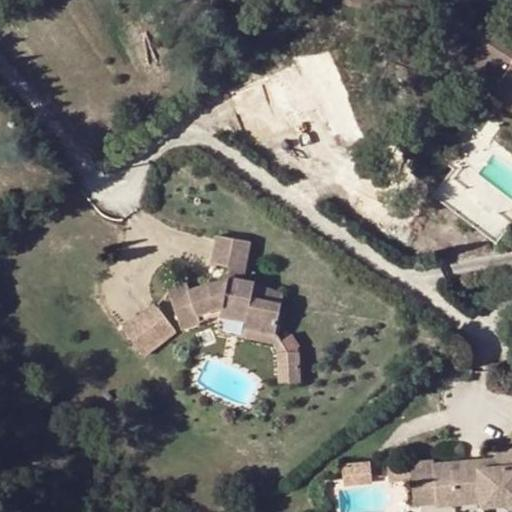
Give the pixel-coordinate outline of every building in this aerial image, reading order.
[(502,30),(495,25),(466,7),(443,42),(462,54),(488,72),(511,87),(509,93),(511,95),(511,40),(507,37),(500,33),(502,30)] [(511,26),(499,18),(495,25),(502,30),(500,33),(507,37),(511,28),(511,26)] [(488,72),(462,54),(456,64),(482,81),(488,72)] [(251,233),(218,231),(216,259),(228,260),(227,266),(209,274),(193,285),(188,277),(169,290),(191,324),(206,315),(202,309),(216,300),(224,301),(223,309),(247,311),(245,329),(276,332),(280,280),(248,273),(251,233)] [(228,260),(216,259),(188,277),(193,285),(209,274),(227,266),(228,260)] [(217,309),(223,309),(224,301),(216,300),(202,309),(206,315),(217,309)] [(177,331),(154,303),(122,327),(145,357),(177,331)] [(223,309),(217,309),(224,327),(245,329),(247,311),(223,309)] [(300,351),(277,352),(279,383),(302,382),(300,351)] [(511,437),(497,459),(492,466),(470,467),(470,461),(436,463),(435,460),(412,462),(413,488),(427,487),(429,502),(437,502),(438,506),(484,503),(485,506),(510,505),(511,506),(511,437)] [(492,466),(497,459),(470,461),(470,467),(492,466)] [(371,461),(343,463),(344,486),(373,483),(371,461)] [(414,503),(429,502),(427,487),(413,488),(414,503)]
